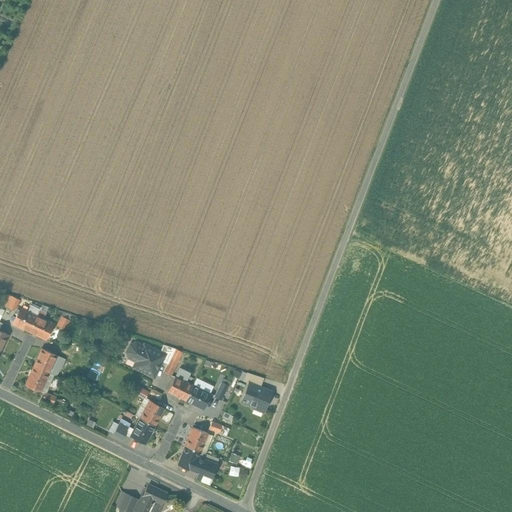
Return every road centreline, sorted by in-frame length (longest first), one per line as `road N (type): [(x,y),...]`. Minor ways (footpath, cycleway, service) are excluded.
road 1 (unclassified): [(240,511),(433,0)]
road 2 (residential): [(1,394),(152,468)]
